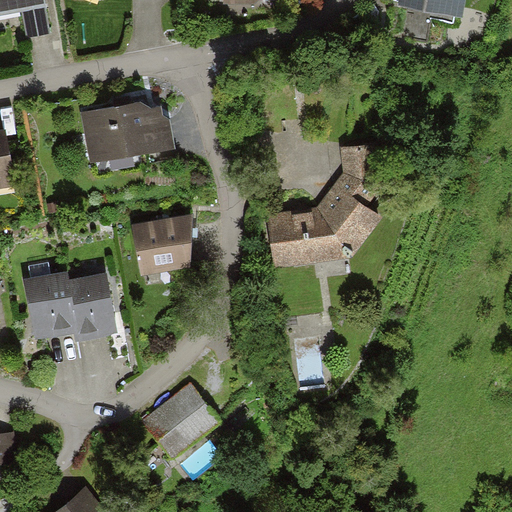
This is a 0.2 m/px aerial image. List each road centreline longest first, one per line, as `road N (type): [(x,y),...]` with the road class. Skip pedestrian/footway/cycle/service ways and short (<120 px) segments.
road 1 (residential): [(102,423),(196,339),(220,296),(230,233),(182,61)]
road 2 (residential): [(182,61),(0,93)]
road 3 (residential): [(182,61),(305,35),(340,0)]
road 4 (residential): [(102,423),(84,459),(45,496),(13,511)]
